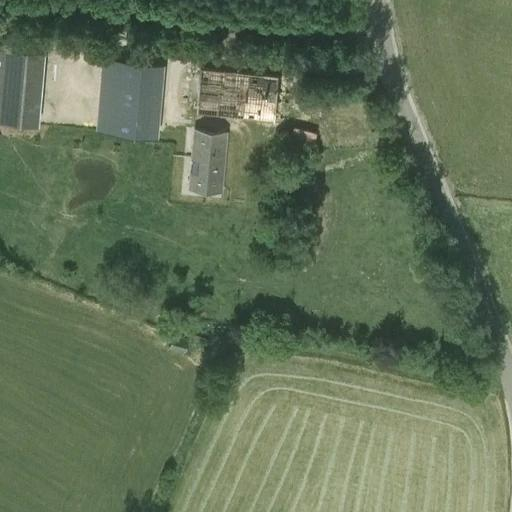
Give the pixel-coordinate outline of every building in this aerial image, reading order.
[(0,119),(49,121),(51,46),(0,44),(0,119)] [(163,132),(166,57),(103,55),(101,130),(163,132)] [(277,74),(201,67),(196,112),(273,119),(277,74)] [(222,190),(227,131),(194,128),(189,188),(222,190)] [(147,171),(144,190),(179,195),(182,177),(147,171)]
